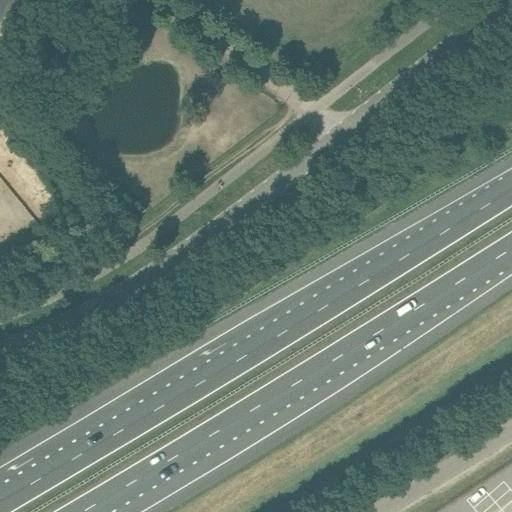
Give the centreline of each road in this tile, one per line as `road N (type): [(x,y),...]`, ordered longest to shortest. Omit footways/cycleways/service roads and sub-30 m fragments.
road 1 (tertiary): [(0,351),(139,284),(509,0)]
road 2 (motorway): [(511,188),(0,500)]
road 3 (motorway): [(82,511),(511,245)]
road 4 (track): [(301,98),(155,0)]
road 5 (unclassified): [(373,511),(511,426)]
